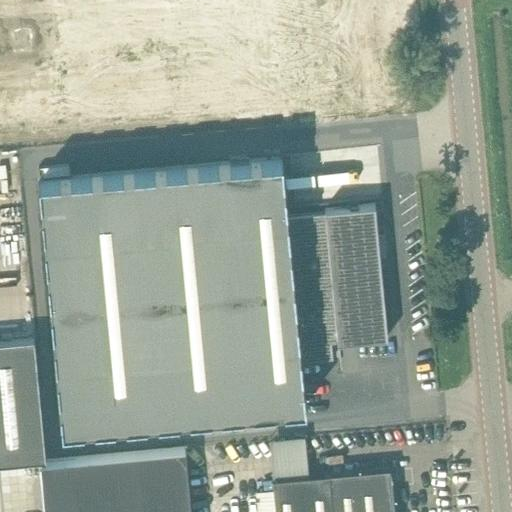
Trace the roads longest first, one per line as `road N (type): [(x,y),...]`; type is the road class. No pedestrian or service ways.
road 1 (unknown): [(401,122),(40,155),(31,175),(40,285),(59,427),(425,403)]
road 2 (tertiary): [(501,511),(454,0)]
road 3 (unknown): [(425,403),(401,122)]
road 4 (unknown): [(240,466),(495,437)]
